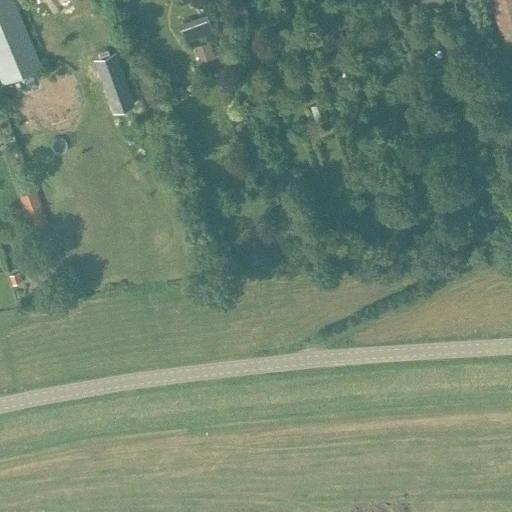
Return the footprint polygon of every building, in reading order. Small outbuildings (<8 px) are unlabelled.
[(0,0),(0,75),(2,81),(41,64),(15,0),(0,0)] [(511,0),(488,0),(511,82),(511,0)] [(187,46),(214,36),(209,22),(182,32),(187,46)] [(210,46),(208,41),(198,45),(203,59),(207,57),(210,65),(223,61),(217,44),(210,46)] [(434,139),(415,145),(420,160),(439,154),(434,139)] [(26,229),(47,221),(34,185),(14,193),(26,229)]
